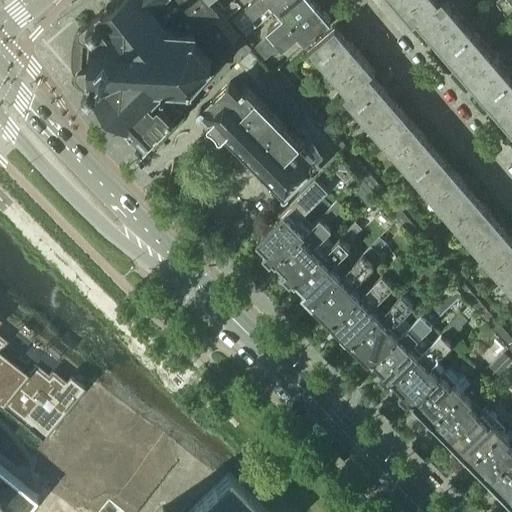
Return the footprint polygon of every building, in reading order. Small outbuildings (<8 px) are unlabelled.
[(146,145),(183,109),(175,101),(188,87),(192,87),(193,79),(196,79),(196,74),(240,34),(226,18),(211,0),(114,0),(76,30),(75,35),(75,38),(75,40),(76,41),(77,43),(78,44),(80,45),(82,45),(81,57),(79,57),(77,57),(75,59),(74,61),(73,64),(73,66),(73,68),(75,72),(76,74),(146,145)] [(211,0),(226,18),(241,6),(238,2),(232,1),(225,7),(218,0),(211,0)] [(272,1),(279,9),(289,0),(254,0),(233,19),(237,24),(253,11),(256,15),(272,1)] [(261,52),(317,4),(314,0),(289,0),(279,9),(285,17),(269,30),(271,32),(256,46),(261,52)] [(395,0),(415,22),(416,24),(420,20),(440,0),(395,0)] [(440,0),(420,20),(439,42),(465,19),(448,0),(440,0)] [(308,43),(332,21),(317,4),(261,52),(266,58),(282,45),(284,47),(300,34),(308,43)] [(484,41),(465,19),(439,42),(458,64),(484,41)] [(239,26),(246,34),(253,28),(246,20),(239,26)] [(312,45),(331,68),(356,47),(336,23),(312,45)] [(458,64),(478,87),(504,64),(484,41),(458,64)] [(339,78),(350,91),(373,73),(377,70),(356,47),(331,68),(325,74),(333,83),(339,78)] [(244,56),(249,61),(255,56),(250,51),(244,56)] [(249,61),(244,56),(238,62),(243,67),(249,61)] [(254,67),(260,61),(255,56),(249,61),(254,67)] [(249,72),(254,67),(249,61),(243,67),(249,72)] [(265,66),(260,61),(254,67),(260,72),(265,66)] [(511,73),(504,64),(478,87),(497,110),(511,96),(511,73)] [(278,79),(285,73),(278,65),(271,71),(278,79)] [(271,71),(265,66),(260,72),(265,77),(271,71)] [(254,78),(260,72),(254,67),(249,72),(254,78)] [(259,83),(265,77),(260,72),(254,78),(259,83)] [(292,81),(285,73),(278,79),(285,87),(292,81)] [(366,117),(392,95),(373,73),(350,91),(346,94),(366,117)] [(291,190),(316,165),(320,160),(245,83),(242,86),(245,89),(242,92),(230,81),(205,106),(203,105),(201,106),(199,108),(198,110),(199,112),(201,113),(203,112),(210,120),(209,122),(210,123),(212,124),(214,124),(217,121),(223,127),(220,130),(219,132),(220,134),(222,135),(224,134),(226,132),(284,191),(283,193),(284,195),(286,196),(288,195),(290,193),(291,191),(291,190)] [(292,95),(299,89),(292,81),(285,87),(292,95)] [(306,97),(299,89),(292,95),(299,103),(306,97)] [(366,117),(386,140),(412,117),(392,95),(366,117)] [(511,96),(497,110),(511,126),(511,96)] [(306,111),(313,105),(306,97),(299,103),(306,111)] [(320,113),(313,105),(306,111),(313,119),(320,113)] [(313,119),(320,128),(327,121),(320,113),(313,119)] [(405,162),(431,140),(412,117),(386,140),(405,162)] [(334,130),(327,121),(320,128),(327,136),(334,130)] [(327,136),(334,144),(341,138),(334,130),(327,136)] [(348,146),(341,138),(334,144),(341,152),(348,146)] [(405,162),(424,185),(450,163),(431,140),(405,162)] [(341,152),(348,160),(355,154),(348,146),(341,152)] [(362,162),(355,154),(348,160),(355,168),(362,162)] [(355,168),(362,176),(369,170),(362,162),(355,168)] [(470,186),(450,163),(424,185),(444,208),(470,186)] [(376,178),(369,170),(362,176),(369,184),(376,178)] [(369,184),(362,177),(352,186),(359,193),(369,184)] [(369,184),(376,193),(383,186),(376,178),(369,184)] [(327,195),(312,180),(280,211),(281,216),(258,238),(268,248),(264,252),(272,260),(275,257),(277,260),(314,224),(306,215),(327,195)] [(390,194),(383,186),(376,193),(383,201),(390,194)] [(444,208),(463,230),(489,208),(470,186),(444,208)] [(383,201),(390,209),(397,203),(390,194),(383,201)] [(323,216),(314,224),(277,260),(278,260),(279,259),(288,268),(284,272),(285,273),(285,272),(291,278),(291,279),(292,280),(294,277),(297,280),(298,279),(324,254),(315,245),(333,227),(328,222),(346,205),(340,200),(323,216)] [(404,211),(397,203),(390,209),(397,217),(404,211)] [(463,230),(483,253),(509,231),(489,208),(463,230)] [(397,217),(404,225),(411,219),(404,211),(397,217)] [(418,227),(411,219),(404,225),(411,233),(418,227)] [(356,221),(348,228),(355,234),(362,226),(356,221)] [(411,233),(418,241),(425,235),(418,227),(411,233)] [(511,235),(509,231),(483,253),(502,276),(511,267),(511,235)] [(432,243),(425,235),(418,241),(425,249),(432,243)] [(313,297),(316,300),(343,274),(334,265),(353,246),(342,236),(324,254),(298,279),(307,288),(303,291),(304,292),(310,298),(311,299),(313,297)] [(337,319),(363,295),(353,285),(375,263),(383,256),(377,251),(386,241),(381,236),(364,253),(343,274),(316,300),(318,299),(326,308),(323,311),(324,312),(330,318),(330,319),(333,317),(336,320),(337,319)] [(425,249),(432,257),(439,251),(432,243),(425,249)] [(446,259),(439,251),(432,257),(439,266),(446,259)] [(439,266),(446,274),(453,267),(446,259),(439,266)] [(460,276),(453,267),(446,274),(453,282),(460,276)] [(511,267),(502,276),(511,287),(511,267)] [(384,273),(363,295),(337,319),(346,327),(342,331),(343,332),(349,338),(350,339),(353,337),(355,340),(382,314),(373,304),(394,283),(384,273)] [(460,290),(467,284),(460,276),(453,282),(454,283),(460,290)] [(424,312),(433,323),(463,294),(460,290),(454,283),(424,312)] [(474,292),(467,284),(460,290),(463,294),(467,298),(474,292)] [(467,298),(474,306),(481,300),(474,292),(467,298)] [(376,358),(376,359),(402,334),(393,324),(414,303),(403,293),(382,314),(355,340),(357,338),(365,347),(362,351),(363,352),(369,358),(370,359),(372,357),(375,360),(376,358)] [(488,308),(481,300),(474,306),(481,314),(488,308)] [(495,316),(488,308),(481,314),(488,322),(495,316)] [(0,397),(46,435),(88,382),(74,370),(69,375),(55,364),(52,368),(38,357),(30,366),(3,345),(11,335),(0,326),(0,319),(4,315),(0,311),(0,397)] [(462,311),(443,330),(447,335),(453,329),(455,331),(468,318),(462,311)] [(396,378),(396,379),(422,354),(412,344),(433,323),(424,312),(402,334),(376,359),(385,367),(381,371),(382,372),(389,378),(388,378),(389,379),(392,377),(395,380),(396,378)] [(495,330),(502,324),(495,316),(488,322),(495,330)] [(509,332),(502,324),(495,330),(502,339),(509,332)] [(490,327),(482,334),(487,340),(495,332),(490,327)] [(511,343),(511,335),(509,332),(502,339),(509,347),(511,343)] [(411,396),(414,399),(445,369),(436,360),(453,343),(443,333),(422,354),(396,379),(405,387),(401,391),(402,392),(408,398),(409,399),(411,396)] [(511,357),(504,350),(490,364),(497,372),(511,359),(511,357)] [(448,366),(445,369),(414,399),(414,400),(415,399),(417,401),(416,405),(421,411),(425,410),(434,419),(475,380),(472,378),(469,380),(462,373),(459,376),(448,366)] [(451,437),(453,439),(480,413),(470,403),(474,400),(484,389),(475,380),(434,419),(443,428),(442,432),(447,437),(451,437)] [(463,449),(472,458),(502,429),(494,421),(499,418),(487,406),(480,413),(453,439),(455,440),(454,444),(459,450),(463,449)] [(114,407),(54,482),(90,511),(120,511),(169,452),(114,407)] [(489,476),(491,477),(511,456),(511,436),(511,438),(502,429),(472,458),(481,467),(480,471),(485,477),(489,476)] [(497,489),(501,488),(511,498),(511,499),(511,456),(491,477),(493,479),(492,483),(497,489)] [(0,511),(22,511),(36,494),(0,465),(0,511)] [(267,511),(262,506),(228,471),(186,511),(166,511),(162,507),(157,511),(267,511)]
